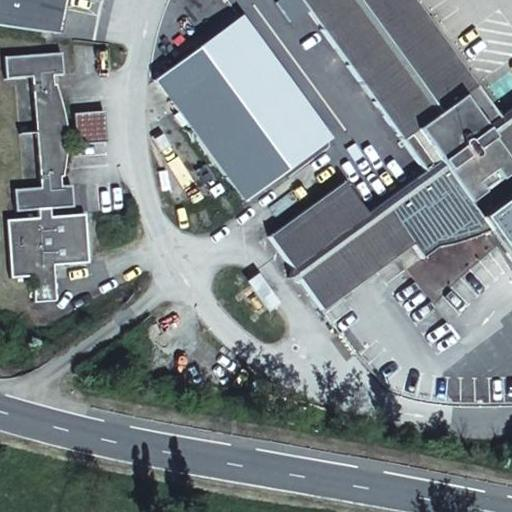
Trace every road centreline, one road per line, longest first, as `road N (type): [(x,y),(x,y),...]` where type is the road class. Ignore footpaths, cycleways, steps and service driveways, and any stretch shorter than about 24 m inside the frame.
road 1 (motorway): [(511,510),(166,453),(0,404)]
road 2 (unknown): [(232,0),(361,177)]
road 3 (unknown): [(511,331),(399,394)]
